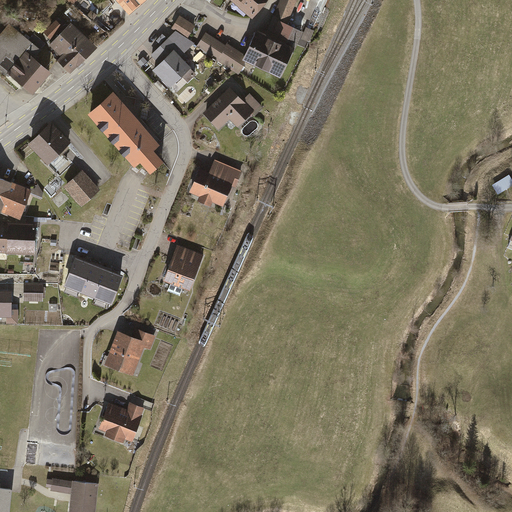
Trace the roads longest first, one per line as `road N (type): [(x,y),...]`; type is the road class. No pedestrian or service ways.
road 1 (residential): [(114,52),(180,128),(183,147),(140,271),(110,316)]
road 2 (residential): [(416,0),(402,133),(406,175),(436,206),(511,207)]
road 3 (primary): [(0,142),(114,52)]
